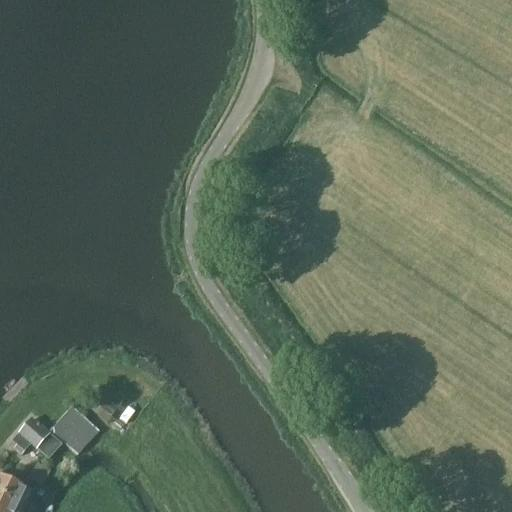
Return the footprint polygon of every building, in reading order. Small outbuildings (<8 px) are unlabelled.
[(107,391),(89,413),(105,425),(122,404),(107,391)] [(77,458),(99,433),(71,408),(49,432),(77,458)] [(62,447),(32,420),(12,443),(16,447),(13,450),(21,457),(31,447),(48,462),(62,447)] [(41,487),(50,473),(36,464),(27,479),(41,487)] [(0,511),(16,511),(26,492),(0,479),(0,511)]
